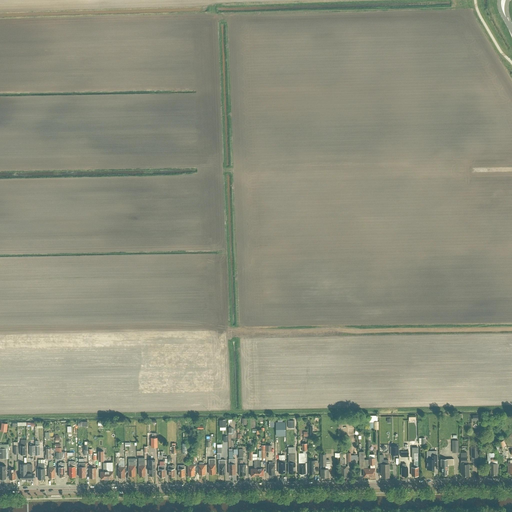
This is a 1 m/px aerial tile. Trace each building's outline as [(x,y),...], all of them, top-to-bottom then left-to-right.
[(276,422),(276,436),(286,436),(285,422),(276,422)] [(8,448),(0,448),(0,458),(8,458),(8,448)] [(251,476),(257,476),(257,454),(253,454),(253,451),(249,451),(249,460),(254,460),(254,467),(255,467),(255,468),(251,468),(251,476)] [(463,476),(469,476),(469,464),(465,464),(465,462),(467,462),(467,452),(461,452),(461,462),(461,474),(463,474),(463,476)] [(497,453),(487,453),(487,460),(490,460),(490,469),(491,469),(491,475),(496,475),(496,471),(497,471),(497,457),(497,453)] [(325,469),(325,466),(326,466),(326,454),(320,454),(320,469),(321,478),(328,477),(328,469),(325,469)] [(192,455),(192,463),(188,463),(188,475),(194,475),(194,465),(197,465),(197,461),(196,461),(196,455),(192,455)] [(431,459),(427,459),(427,469),(434,469),(434,465),(437,465),(437,455),(431,455),(431,459)] [(135,466),(136,466),(136,458),(128,458),(129,465),(128,465),(129,475),(135,475),(135,466)] [(441,459),(441,465),(441,469),(442,469),(442,474),(443,474),(444,475),(445,475),(446,474),(447,474),(446,469),(448,469),(448,468),(448,466),(447,465),(454,464),(453,459),(441,459)] [(315,469),(315,466),(318,466),(318,460),(309,460),(309,473),(315,473),(315,469)] [(101,471),(101,479),(113,479),(113,471),(112,471),(112,462),(103,463),(103,471),(101,471)]
